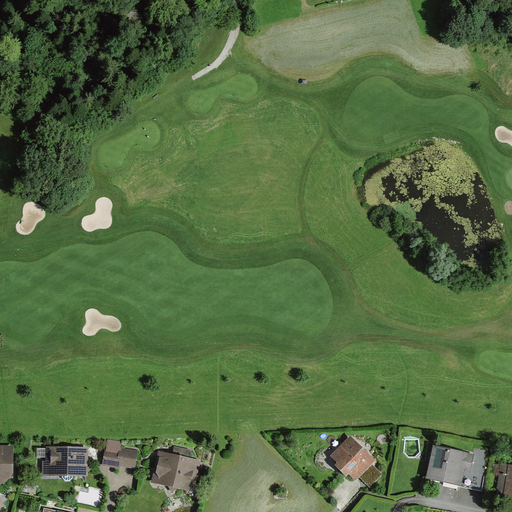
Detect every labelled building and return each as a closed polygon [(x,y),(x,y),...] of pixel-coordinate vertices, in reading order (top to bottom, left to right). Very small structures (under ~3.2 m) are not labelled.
[(376,462),(350,435),(328,457),(355,483),(376,462)] [(140,453),(107,446),(102,466),(135,473),(140,453)] [(11,447),(0,447),(0,485),(12,486),(11,447)] [(473,456),(430,447),(423,481),(481,493),(490,451),(475,447),(473,456)] [(87,452),(44,451),(44,477),(86,478),(87,452)] [(197,463),(161,455),(153,487),(189,495),(197,463)] [(511,465),(500,464),(495,499),(511,501),(511,465)]
